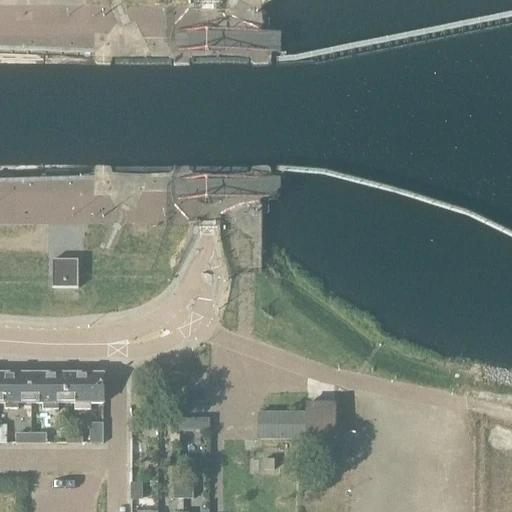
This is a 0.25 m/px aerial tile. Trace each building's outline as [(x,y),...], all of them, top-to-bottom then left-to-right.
[(144,61),(172,61),(172,63),(174,63),(174,66),(176,68),(188,68),(190,66),(190,62),(193,62),(193,61),(220,59),(251,61),(251,63),(252,63),(252,66),(254,68),(270,68),(273,65),(273,45),(270,40),(264,40),(145,40),(126,5),(123,0),(105,0),(108,5),(119,28),(108,38),(95,38),(0,37),(0,55),(18,56),(93,58),(93,60),(95,60),(95,65),(98,68),(110,68),(113,66),(113,62),(114,62),(114,61),(144,61)] [(171,172),(171,173),(145,173),(112,173),(112,172),(111,172),(111,168),(108,166),(97,166),(94,168),(96,179),(94,179),(94,181),(18,183),(0,183),(0,201),(96,201),(108,201),(119,211),(99,252),(113,260),(145,199),(261,195),(268,195),(270,192),(270,170),(268,167),(252,166),(250,168),(250,172),(249,172),(249,174),(220,174),(191,173),(191,172),(189,172),(189,168),(187,166),(175,166),(173,168),(173,172),(171,172)] [(82,259),(49,259),(49,295),(82,295),(82,259)] [(30,374),(0,373),(0,404),(4,405),(4,410),(18,410),(18,404),(30,404),(30,374)] [(58,405),(66,405),(66,374),(30,374),(30,404),(42,404),(42,411),(58,411),(58,405)] [(90,405),(102,405),(104,405),(104,374),(66,374),(66,405),(74,405),(74,410),(90,410),(90,405)] [(314,442),(314,453),(314,454),(334,454),(334,442),(335,442),(335,404),(305,404),(305,413),(257,413),(257,441),(305,441),(305,442),(314,442)] [(209,419),(189,419),(178,419),(178,432),(209,431),(209,419)] [(103,445),(103,424),(89,424),(89,444),(103,445)] [(66,445),(82,445),(82,434),(66,434),(66,445)] [(31,445),(31,435),(15,435),(15,445),(31,445)] [(46,435),(31,435),(31,445),(46,445),(46,435)] [(274,460),(263,460),(263,471),(274,471),(274,460)] [(190,477),(179,477),(179,485),(183,485),(183,501),(193,501),(193,485),(190,485),(190,477)] [(131,484),(131,500),(142,500),(142,484),(131,484)] [(179,485),(173,485),(173,500),(173,501),(183,501),(183,485),(179,485)]
